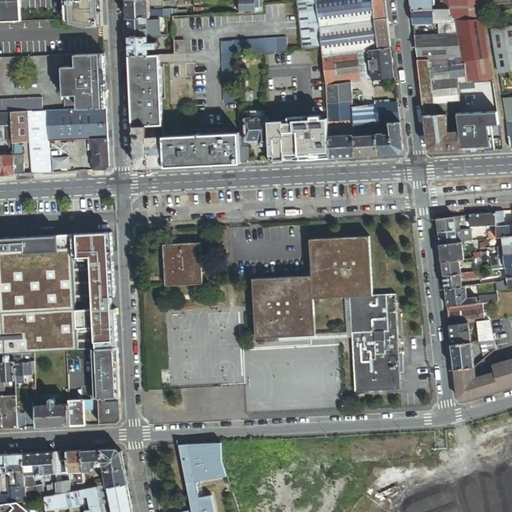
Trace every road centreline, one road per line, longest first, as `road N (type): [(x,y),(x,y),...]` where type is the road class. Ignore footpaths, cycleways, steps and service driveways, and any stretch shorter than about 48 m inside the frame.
road 1 (unknown): [(0,201),(511,173)]
road 2 (residential): [(448,417),(134,437)]
road 3 (tertiary): [(417,164),(123,179)]
road 4 (residential): [(123,179),(134,437)]
road 5 (residential): [(417,164),(448,417)]
road 6 (residential): [(114,0),(123,179)]
road 7 (residential): [(398,0),(417,164)]
road 8 (residential): [(134,437),(0,442)]
road 9 (tertiary): [(123,179),(0,185)]
